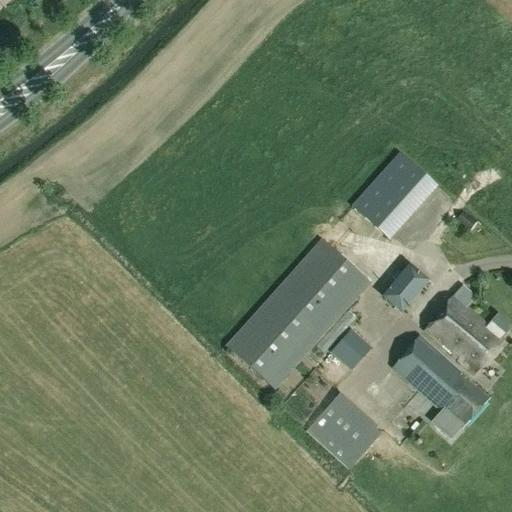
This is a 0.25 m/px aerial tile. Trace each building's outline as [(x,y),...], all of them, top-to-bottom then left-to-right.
[(436,188),(398,155),(352,207),(389,240),(436,188)] [(322,241),(226,348),(273,390),(369,283),(322,241)] [(426,281),(408,266),(382,298),(400,313),(426,281)] [(423,333),(473,376),(503,341),(464,308),(473,298),(462,289),(454,299),(453,298),(423,333)] [(351,330),(330,353),(350,371),(371,348),(351,330)] [(488,398),(419,338),(392,369),(461,429),(488,398)] [(339,394),(306,432),(312,438),(315,440),(319,444),(326,451),(341,464),(347,471),(378,436),(370,428),(373,424),(339,394)]
